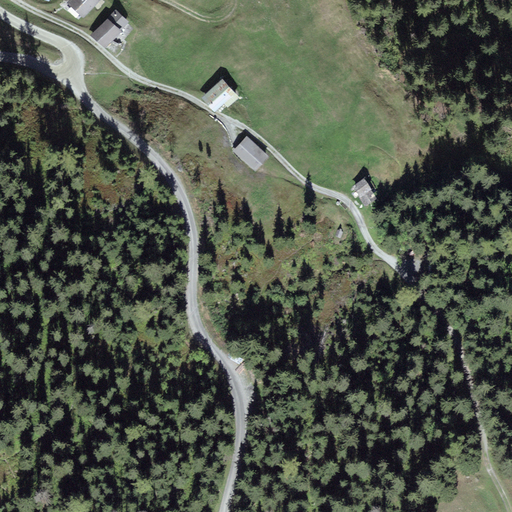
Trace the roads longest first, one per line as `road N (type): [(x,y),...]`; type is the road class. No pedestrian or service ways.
road 1 (track): [(11,0),(70,28),(138,81),(253,134),(302,180),(349,204),(373,249),(405,271),(455,338),(492,478),(510,511)]
road 2 (track): [(69,78),(91,108),(161,168),(182,200),(194,248),(192,320),(234,381),(239,411),(225,511)]
road 3 (track): [(0,60),(69,78),(79,66),(70,50),(0,16)]
